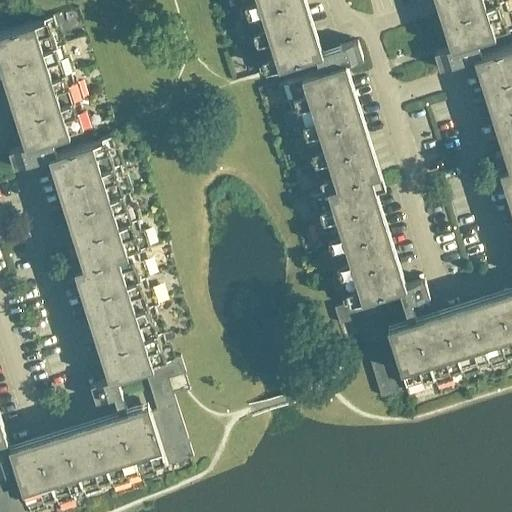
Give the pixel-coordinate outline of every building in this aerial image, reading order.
[(0,0),(0,21),(9,18),(3,0),(0,0)] [(279,67),(316,56),(317,55),(299,0),(237,0),(243,17),(252,45),(261,73),(279,67)] [(443,0),(458,45),(458,47),(458,46),(478,40),(511,29),(511,23),(505,0),(504,0),(443,0)] [(81,99),(72,72),(63,45),(54,16),(35,22),(34,23),(0,33),(0,64),(26,146),(34,145),(52,139),(89,127),(81,99)] [(364,57),(359,41),(342,47),(347,62),(364,57)] [(511,206),(511,44),(482,54),(511,148),(504,150),(495,153),(500,169),(509,197),(511,206)] [(457,63),(452,47),(434,52),(435,57),(439,69),(457,63)] [(350,321),(356,319),(377,313),(372,295),(406,284),(374,181),(383,178),(347,62),(283,81),(318,190),(309,193),(311,201),(336,280),(343,304),(334,307),(340,324),(346,322),(350,321)] [(83,265),(75,268),(109,378),(110,378),(111,380),(145,369),(149,384),(186,372),(181,355),(172,358),(166,340),(138,250),(147,247),(111,135),(49,155),(83,265)] [(14,168),(32,163),(26,146),(9,151),(9,153),(14,168)] [(411,302),(430,296),(424,278),(406,284),(411,302)] [(377,385),(381,398),(407,390),(511,357),(511,285),(409,318),(388,325),(391,336),(364,344),(377,385)] [(111,380),(110,378),(109,378),(91,384),(97,401),(114,395),(115,395),(111,380)] [(0,511),(32,511),(31,508),(190,458),(194,456),(190,442),(189,439),(175,394),(128,410),(10,447),(12,453),(0,456),(0,511)]
